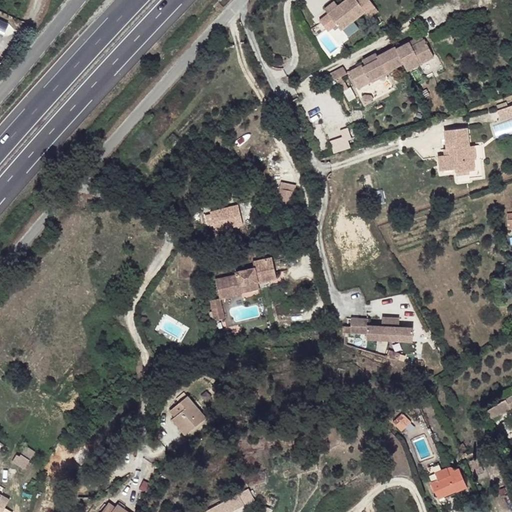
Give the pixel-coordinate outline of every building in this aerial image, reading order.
[(341,30),(364,12),(369,18),(378,11),(369,0),(358,0),(357,1),(356,0),(345,0),(338,6),(329,13),(328,14),(341,30)] [(329,13),(338,6),(335,1),(325,9),(329,13)] [(412,46),(425,39),(423,35),(410,42),(412,46)] [(421,64),(434,57),(425,39),(412,46),(410,42),(397,49),(396,46),(378,56),(377,56),(378,59),(365,65),(364,64),(349,72),(357,86),(369,80),(369,81),(403,63),(407,71),(421,64)] [(365,65),(378,59),(377,56),(378,56),(376,53),(362,60),(364,64),(365,65)] [(341,77),(347,74),(344,66),(326,76),(329,83),(336,79),(341,77)] [(348,89),(341,77),(336,79),(343,92),(344,91),(348,89)] [(358,89),(370,82),(370,81),(369,81),(369,80),(357,86),(358,89)] [(356,98),(350,88),(348,89),(344,91),(350,101),(356,98)] [(501,120),(511,116),(511,105),(498,110),(501,120)] [(511,117),(499,121),(500,123),(493,125),(497,137),(511,133),(511,117)] [(342,136),(330,140),(333,152),(350,147),(348,139),(351,138),(348,127),(340,129),(342,136)] [(474,160),(472,146),(469,146),(467,127),(445,130),(447,149),(450,149),(451,155),(444,155),(438,156),(440,171),(455,169),(456,172),(469,171),(475,170),(474,160)] [(293,200),(295,184),(283,182),(281,198),(293,200)] [(212,207),(214,228),(239,226),(238,205),(212,207)] [(265,281),(264,276),(276,274),(272,257),(253,262),(254,268),(235,272),(236,275),(215,280),(220,299),(242,294),(241,293),(240,287),(258,283),(265,281)] [(241,293),(260,289),(258,283),(240,287),(241,293)] [(399,326),(400,318),(382,317),(382,325),(399,326)] [(413,342),(414,327),(399,326),(382,325),(368,325),(369,319),(351,318),(350,333),(367,334),(367,340),(413,342)] [(399,360),(401,354),(389,351),(387,357),(399,360)] [(511,409),(511,408),(511,395),(486,411),(491,420),(511,408),(511,409)] [(206,418),(188,396),(170,410),(175,417),(182,425),(179,428),(185,435),(206,418)] [(401,432),(411,422),(403,413),(393,423),(401,432)] [(182,425),(175,417),(172,419),(179,428),(182,425)] [(24,469),(35,453),(25,447),(20,456),(17,454),(12,461),(24,469)] [(484,473),(478,457),(470,461),(476,476),(484,473)] [(467,487),(459,468),(454,470),(453,467),(452,467),(452,466),(451,466),(450,466),(436,472),(438,479),(431,482),(438,498),(456,490),(457,491),(467,487)] [(238,493),(245,504),(254,499),(248,488),(238,493)] [(0,511),(1,511),(9,499),(0,493),(0,511)] [(238,493),(202,511),(229,511),(245,504),(238,493)] [(128,511),(127,511),(125,511),(122,511),(116,507),(109,502),(101,511),(128,511)]
